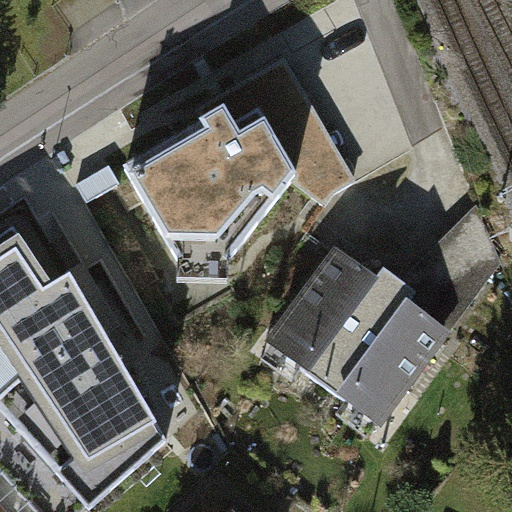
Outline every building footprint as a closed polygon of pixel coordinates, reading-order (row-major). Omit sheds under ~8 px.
[(198,111),(205,124),(250,98),(295,178),(290,185),(326,211),(334,197),(357,184),(285,61),(198,111)] [(205,124),(122,172),(176,266),(206,250),(230,263),(290,185),(295,178),(250,98),(205,124)] [(400,285),(455,324),(502,265),(478,208),(400,285)] [(0,414),(86,511),(93,511),(168,447),(70,278),(51,289),(15,230),(0,240),(0,414)] [(337,257),(272,345),(381,425),(455,324),(400,285),(385,273),(376,286),(337,257)]
